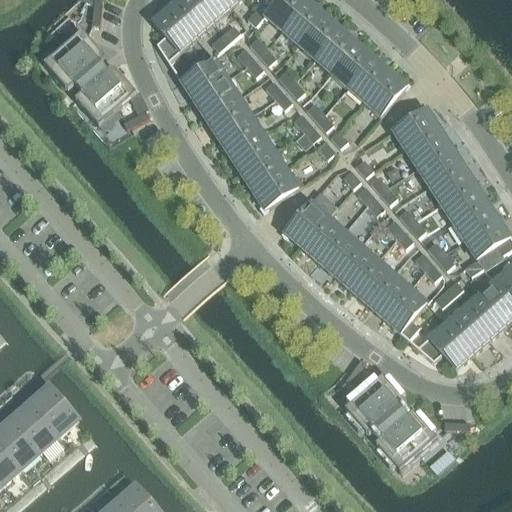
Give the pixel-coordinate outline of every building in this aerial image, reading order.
[(188,0),(184,0),(170,13),(197,43),(213,29),(188,0)] [(217,0),(188,0),(213,29),(230,15),(217,0)] [(246,0),(217,0),(230,15),(247,0),(246,0)] [(266,21),(282,36),(309,5),(302,0),(284,0),(281,4),(266,21)] [(95,5),(92,30),(100,31),(103,6),(95,5)] [(282,36),(299,50),(325,20),(309,5),(282,36)] [(197,43),(170,13),(153,27),(167,42),(157,50),(169,68),(180,58),(197,43)] [(257,15),(248,25),(256,32),(265,22),(257,15)] [(299,50),(315,65),(342,34),(325,20),(299,50)] [(234,31),(223,40),(230,49),(241,39),(234,31)] [(315,65),(332,79),(358,49),(342,34),(315,65)] [(137,98),(114,71),(107,77),(100,68),(106,63),(83,36),(45,69),(68,96),(75,90),(82,99),(76,104),(99,131),(137,98)] [(230,49),(223,40),(213,50),(220,58),(230,49)] [(250,50),(260,61),(268,54),(258,43),(250,50)] [(332,79),(348,93),(375,63),(358,49),(332,79)] [(238,61),(247,72),(255,65),(246,54),(238,61)] [(268,54),(260,61),(269,72),(277,65),(268,54)] [(348,93),(365,108),(391,77),(375,63),(348,93)] [(181,87),(193,105),(227,83),(216,65),(196,77),(183,86),(181,87)] [(255,65),(247,72),(257,83),(265,76),(255,65)] [(177,78),(183,86),(196,77),(190,69),(177,78)] [(279,83),(288,94),(296,87),(287,76),(279,83)] [(391,77),(365,108),(377,119),(381,122),(405,95),(411,91),(409,90),(405,87),(404,88),(391,77)] [(193,105),(205,123),(239,101),(227,83),(193,105)] [(266,94),(276,105),(284,98),(274,87),(266,94)] [(296,87),(288,94),(298,105),(306,98),(296,87)] [(284,98),(276,105),(285,116),(293,109),(284,98)] [(205,123),(217,142),(251,120),(239,101),(205,123)] [(307,116),(317,127),(325,120),(315,109),(307,116)] [(424,117),(393,137),(394,137),(405,155),(439,133),(430,119),(432,118),(430,113),(429,112),(423,117),(424,117)] [(124,127),(128,134),(150,123),(146,116),(124,127)] [(217,142),(229,160),(263,138),(251,120),(217,142)] [(295,127),(304,138),(312,131),(303,120),(295,127)] [(325,120),(317,127),(326,138),(334,131),(325,120)] [(312,131),(304,138),(314,149),(322,141),(312,131)] [(405,155),(417,173),(451,151),(439,133),(405,155)] [(331,143),(341,154),(349,147),(339,136),(331,143)] [(229,160),(241,178),(275,156),(263,138),(229,160)] [(320,156),(328,165),(336,158),(327,147),(319,154),(320,156)] [(417,173),(429,192),(463,170),(451,151),(417,173)] [(241,178),(253,197),(287,175),(275,156),(241,178)] [(357,172),(367,183),(375,176),(365,165),(357,172)] [(429,192),(441,210),(475,188),(463,170),(429,192)] [(269,214),(268,213),(299,194),(299,193),(293,183),(287,175),(253,197),(262,211),(260,213),(263,217),(264,218),(269,214)] [(344,183),(354,194),(362,187),(352,176),(344,183)] [(297,180),(293,183),(299,193),(299,194),(304,190),(297,180)] [(371,189),(381,200),(388,193),(379,182),(371,189)] [(441,210),(453,229),(487,207),(475,188),(441,210)] [(359,200),(368,211),(376,204),(367,193),(359,200)] [(388,193),(381,200),(390,211),(398,204),(388,193)] [(376,204),(368,211),(378,222),(386,215),(376,204)] [(453,229),(465,247),(499,225),(487,207),(453,229)] [(287,243),(289,242),(302,253),(328,222),(312,208),(287,235),(282,239),(283,240),(287,243)] [(400,222),(409,233),(417,226),(408,215),(400,222)] [(302,253),(318,267),(345,236),(328,222),(302,253)] [(497,253),(510,244),(511,243),(499,225),(465,247),(477,266),(478,265),(497,253)] [(387,233),(397,244),(405,236),(395,226),(387,233)] [(417,226),(409,233),(419,244),(427,237),(417,226)] [(318,267),(335,282),(361,251),(345,236),(318,267)] [(405,236),(397,244),(406,255),(414,247),(405,236)] [(511,247),(510,244),(497,253),(502,261),(503,260),(511,254),(511,247)] [(428,255),(438,266),(446,259),(436,248),(428,255)] [(335,282),(351,296),(378,265),(361,251),(335,282)] [(497,253),(478,265),(484,274),(486,276),(505,264),(503,260),(502,261),(497,253)] [(416,266),(425,276),(433,269),(424,259),(416,266)] [(446,259),(438,266),(447,276),(455,270),(446,259)] [(351,296),(368,310),(395,279),(378,265),(351,296)] [(478,265),(477,266),(466,273),(472,282),(484,274),(478,265)] [(433,269),(425,276),(435,288),(443,280),(433,269)] [(511,272),(496,286),(511,304),(511,272)] [(368,310),(384,325),(411,294),(395,279),(368,310)] [(511,304),(496,286),(479,301),(506,332),(511,326),(511,304)] [(457,287),(446,296),(453,305),(464,295),(457,287)] [(402,338),(412,326),(428,308),(411,294),(384,325),(401,339),(402,338)] [(453,305),(446,296),(435,306),(443,314),(453,305)] [(479,301),(463,315),(489,346),(506,332),(479,301)] [(463,315),(446,330),(473,360),(489,346),(463,315)] [(412,326),(402,338),(409,345),(420,333),(412,326)] [(473,360),(446,330),(430,344),(418,354),(434,368),(443,360),(456,375),(473,360)] [(361,365),(346,385),(353,390),(368,369),(361,365)] [(375,435),(383,444),(376,449),(400,476),(438,443),(414,416),(408,422),(401,413),(407,408),(383,381),(346,414),(369,441),(375,435)] [(50,392),(30,409),(59,442),(79,425),(50,392)] [(30,409),(11,426),(40,459),(59,442),(30,409)] [(11,426),(0,435),(0,451),(21,475),(40,459),(11,426)] [(445,427),(445,435),(470,435),(470,427),(445,427)] [(0,451),(0,489),(2,492),(21,475),(0,451)] [(155,511),(137,491),(119,507),(123,511),(155,511)]
